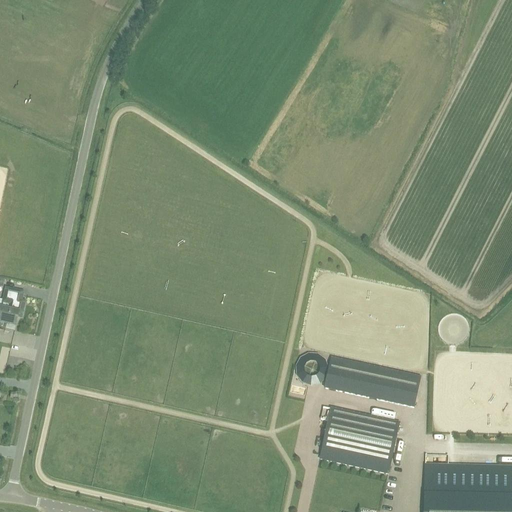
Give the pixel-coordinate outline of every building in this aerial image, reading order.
[(8,310),(22,313),(25,301),(22,301),(23,292),(6,288),(3,303),(9,305),(8,310)] [(22,313),(8,310),(1,308),(0,314),(0,322),(7,324),(6,329),(15,331),(16,326),(18,317),(21,318),(22,313)] [(324,389),(334,391),(413,408),(420,377),(341,360),(331,358),(324,389)] [(399,423),(330,409),(319,460),(388,474),(399,423)] [(511,511),(511,466),(425,465),(423,511),(511,511)]
